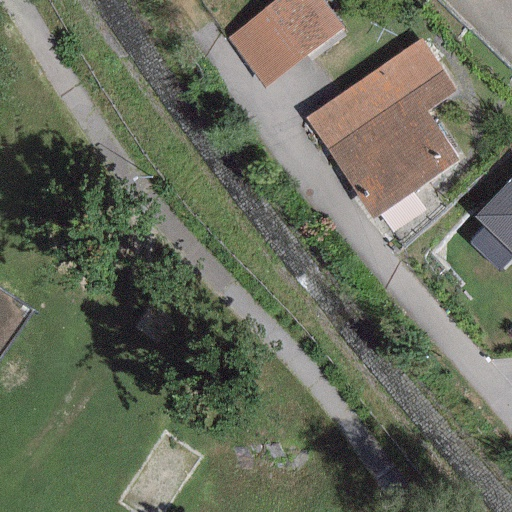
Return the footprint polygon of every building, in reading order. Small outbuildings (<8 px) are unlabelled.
[(277,0),(227,39),(265,88),(342,29),(320,0),(277,0)] [(420,41),(305,119),(371,219),(457,159),(426,112),(455,93),(420,41)] [(511,178),(474,218),(484,228),(511,256),(511,178)] [(498,272),(511,257),(511,256),(484,228),(469,244),(498,272)] [(0,356),(30,313),(0,292),(0,356)]
